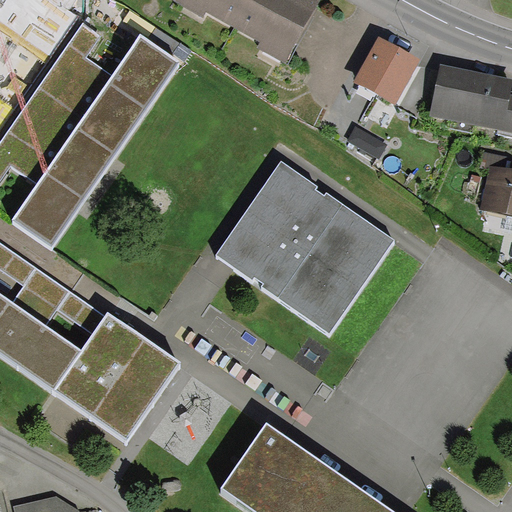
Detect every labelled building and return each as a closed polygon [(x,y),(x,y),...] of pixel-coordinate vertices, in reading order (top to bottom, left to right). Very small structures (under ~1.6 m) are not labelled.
[(41,0),(62,15),(72,0),(41,0)] [(260,42),(258,47),(285,61),(318,0),(175,0),(174,2),(202,17),(205,12),(260,42)] [(0,274),(22,289),(10,306),(45,330),(58,310),(96,336),(108,318),(0,245),(0,184),(11,168),(39,187),(111,81),(85,63),(111,24),(92,11),(0,146),(0,274)] [(354,81),(394,103),(419,59),(379,36),(354,81)] [(183,70),(141,41),(111,81),(39,187),(11,225),(52,254),(183,70)] [(430,114),(498,130),(497,133),(511,136),(511,91),(511,87),(511,79),(442,63),(430,114)] [(355,127),(347,141),(378,159),(386,145),(355,127)] [(478,167),(490,170),(480,210),(511,217),(511,161),(507,160),(507,158),(482,152),(478,167)] [(391,238),(281,165),(218,260),(328,333),(391,238)] [(10,306),(0,299),(0,358),(124,442),(178,366),(108,318),(96,336),(82,356),(45,330),(10,306)] [(382,511),(264,430),(219,498),(238,511),(382,511)] [(54,494),(0,504),(1,511),(95,511),(93,500),(68,504),(54,494)]
